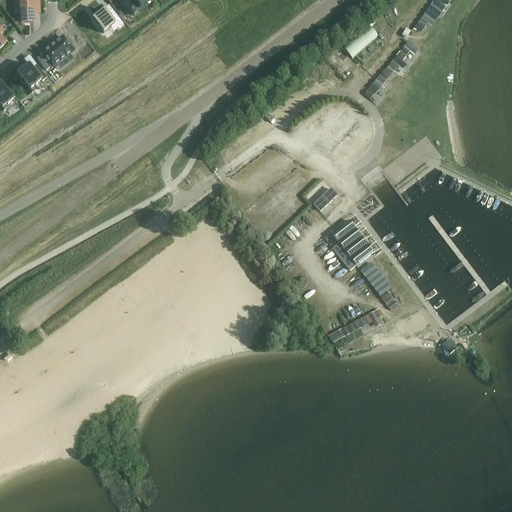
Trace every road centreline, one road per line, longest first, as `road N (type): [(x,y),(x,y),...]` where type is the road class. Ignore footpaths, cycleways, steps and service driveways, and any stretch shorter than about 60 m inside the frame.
road 1 (unclassified): [(0,256),(185,115)]
road 2 (residential): [(185,115),(0,216)]
road 3 (unclassified): [(185,115),(335,0)]
